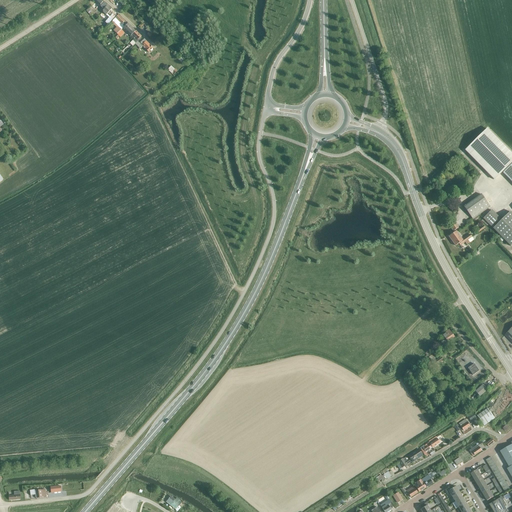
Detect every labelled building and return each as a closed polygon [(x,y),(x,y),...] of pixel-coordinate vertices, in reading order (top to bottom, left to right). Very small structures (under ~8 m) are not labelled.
[(104,3),(100,7),(102,9),(101,10),(103,11),(102,12),(106,15),(107,13),(109,15),(110,16),(110,17),(105,23),(108,25),(116,16),(110,10),(111,9),(107,6),(108,6),(104,2),(104,3)] [(118,15),(112,21),(118,28),(114,32),(116,34),(120,30),(121,30),(123,27),(122,26),(123,24),(122,24),(124,22),(118,15)] [(127,24),(123,29),(130,37),(130,36),(135,32),(127,24)] [(135,44),(141,38),(140,37),(135,32),(130,36),(133,40),(130,44),(133,47),(135,44)] [(145,41),(141,38),(135,44),(139,49),(142,46),(141,45),(145,41)] [(147,53),(152,48),(145,41),(142,45),(145,49),(144,50),(147,53)] [(511,153),(487,129),(465,151),(493,180),(511,161),(511,153)] [(511,163),(502,173),(511,182),(511,163)] [(473,219),(490,207),(481,194),(464,207),(473,219)] [(511,245),(511,214),(510,212),(501,221),(491,211),(483,219),(511,247),(511,245)] [(454,232),(458,228),(453,221),(449,225),(454,232)] [(470,235),(462,240),(456,231),(449,237),(456,246),(459,244),(460,246),(465,242),(467,245),(474,240),(470,235)] [(447,342),(454,337),(448,330),(445,332),(445,333),(442,336),(447,342)] [(429,363),(435,360),(432,355),(426,359),(429,363)] [(474,364),(468,368),(473,375),(479,371),(474,364)] [(483,385),(475,391),(479,397),(487,390),(483,385)] [(484,425),(493,418),(486,409),(477,416),(484,425)] [(463,431),(470,427),(465,420),(459,424),(463,431)] [(429,444),(431,448),(439,443),(435,437),(428,442),(429,444)] [(424,445),(420,447),(423,453),(424,453),(425,452),(431,448),(429,444),(428,442),(424,445)] [(511,444),(500,451),(509,468),(511,466),(511,444)] [(481,451),(479,447),(477,445),(474,447),(469,451),(473,456),(481,451)] [(399,463),(397,464),(399,469),(402,468),(407,464),(411,461),(412,462),(422,456),(418,449),(408,455),(408,456),(403,459),(403,458),(398,462),(399,463)] [(474,479),(481,475),(478,470),(471,474),(474,479)] [(424,478),(425,479),(421,482),(425,487),(432,483),(430,479),(430,478),(432,477),(429,473),(427,474),(428,475),(424,478)] [(481,475),(474,479),(477,485),(484,481),(481,475)] [(417,485),(415,487),(419,492),(425,488),(425,487),(421,482),(420,480),(416,483),(417,485)] [(487,486),(484,481),(477,485),(481,490),(487,486)] [(451,496),(459,492),(456,486),(453,488),(452,485),(445,489),(448,495),(450,494),(451,496)] [(410,497),(417,493),(413,486),(406,490),(410,497)] [(490,491),(487,486),(481,490),(484,495),(490,491)] [(46,494),(48,494),(47,492),(45,492),(45,490),(41,490),(35,491),(35,490),(29,490),(30,495),(35,495),(36,498),(46,497),(46,494)] [(9,500),(20,499),(19,491),(13,491),(14,496),(8,496),(9,500)] [(490,491),(484,495),(487,501),(494,497),(490,491)] [(398,492),(392,496),(396,502),(402,499),(398,492)] [(459,492),(451,496),(455,502),(462,497),(459,492)] [(170,497),(166,502),(170,505),(169,506),(174,510),(176,509),(180,504),(181,502),(178,500),(176,498),(176,499),(175,499),(174,500),(170,497)] [(455,502),(452,503),(455,509),(458,507),(466,503),(462,497),(455,502)] [(507,511),(503,505),(505,504),(502,497),(489,505),(493,511),(507,511)] [(343,504),(341,500),(331,507),(334,511),(336,510),(335,509),(343,504)] [(384,506),(381,507),(384,511),(386,511),(391,509),(387,504),(386,502),(383,504),(384,506)] [(421,511),(428,511),(430,511),(427,505),(428,505),(426,502),(420,506),(422,509),(420,510),(421,511)] [(462,511),(469,508),(466,503),(458,507),(460,511),(462,511)]
